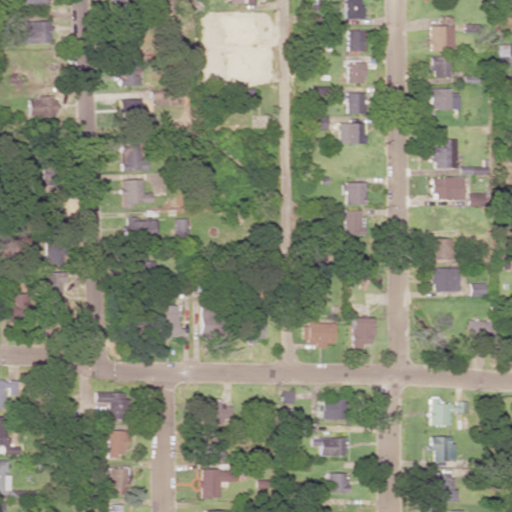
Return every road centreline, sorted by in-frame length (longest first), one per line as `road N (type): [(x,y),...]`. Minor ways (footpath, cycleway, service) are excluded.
road 1 (residential): [(511,377),(164,377),(100,361),(0,359)]
road 2 (residential): [(392,0),(393,511)]
road 3 (residential): [(283,0),(288,372)]
road 4 (residential): [(76,0),(100,361)]
road 5 (residential): [(164,377),(164,511)]
